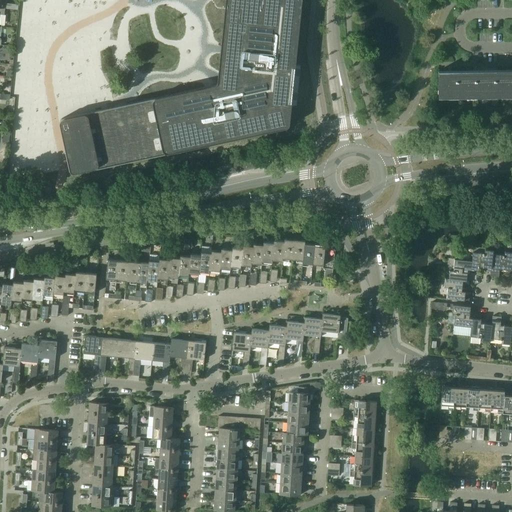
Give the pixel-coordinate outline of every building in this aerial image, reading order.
[(60,121),(60,122),(60,123),(60,124),(70,169),(70,170),(70,171),(71,171),(71,172),(72,173),(73,173),(74,173),(75,173),(76,173),(286,128),(287,127),(288,127),(289,126),(289,125),(290,125),(290,124),(290,123),(292,107),(296,65),(302,0),(225,0),(225,9),(222,44),(221,46),(221,49),(221,54),(219,71),(218,82),(217,83),(217,84),(216,84),(216,85),(215,85),(205,87),(147,99),(144,100),(138,101),(135,102),(133,102),(130,103),(126,104),(119,105),(113,107),(105,109),(102,109),(96,111),(92,111),(91,112),(88,112),(64,118),(63,118),(62,118),(62,119),(61,119),(60,120),(60,121)] [(511,72),(439,74),(439,71),(439,97),(440,97),(440,94),(511,92),(511,72)] [(227,160),(215,164),(216,168),(222,167),(228,165),(227,160)] [(285,238),(285,241),(283,258),(293,259),(295,239),(285,238)] [(306,240),(295,239),(293,259),(303,260),(305,243),(306,240)] [(274,240),(274,243),(273,260),(283,261),(283,258),(285,241),(274,240)] [(264,242),(264,244),(262,261),(272,262),(273,260),(274,243),(264,242)] [(254,243),(253,246),(252,263),(262,264),(262,261),(264,244),(254,243)] [(315,244),(305,243),(303,260),(303,263),(313,264),(315,244)] [(326,245),(315,244),(313,264),(323,265),(325,248),(326,245)] [(243,245),(243,248),(241,265),(252,266),(252,263),(253,246),(243,245)] [(233,247),(232,249),(233,249),(231,266),(241,267),(241,265),(243,248),(233,247)] [(222,248),(222,251),(220,268),(221,268),(231,269),(231,266),(233,249),(232,249),(222,248)] [(335,249),(325,248),(323,265),(322,276),(332,277),(335,249)] [(480,266),(491,267),(493,253),(494,250),(485,249),(485,252),(473,251),(472,260),(471,269),(472,269),(480,270),(480,269),(479,269),(480,266)] [(212,250),(212,253),(210,270),(220,271),(221,268),(220,268),(222,251),(212,250)] [(511,272),(511,265),(511,263),(511,264),(511,263),(511,251),(505,251),(505,252),(505,255),(493,253),(491,267),(490,276),(499,277),(499,276),(499,272),(500,272),(500,271),(499,271),(500,268),(511,270),(511,272)] [(201,252),(201,254),(200,271),(210,272),(210,270),(212,253),(201,252)] [(191,253),(191,256),(189,273),(200,274),(200,271),(201,254),(191,253)] [(181,255),(180,258),(179,275),(189,276),(189,273),(191,256),(181,255)] [(170,257),(170,259),(168,276),(169,276),(179,277),(179,275),(180,258),(170,257)] [(106,278),(117,279),(119,259),(108,258),(106,278)] [(160,258),(159,261),(160,261),(158,278),(168,279),(169,276),(168,276),(170,259),(160,258)] [(117,279),(127,280),(129,260),(119,259),(117,279)] [(471,269),(472,260),(455,259),(454,271),(450,270),(449,278),(463,280),(467,280),(468,269),(471,269)] [(127,280),(137,281),(139,262),(129,260),(127,280)] [(149,260),(149,263),(147,280),(148,280),(158,281),(158,278),(160,261),(159,261),(149,260)] [(139,262),(137,281),(147,282),(148,280),(147,280),(149,263),(139,262)] [(76,271),(76,274),(74,291),(75,291),(85,292),(87,272),(76,271)] [(97,274),(87,272),(85,292),(95,293),(97,274)] [(66,273),(65,276),(66,276),(64,293),(74,294),(75,291),(74,291),(76,274),(66,273)] [(55,275),(55,277),(54,294),(54,295),(64,296),(64,293),(66,276),(65,276),(55,275)] [(45,276),(45,279),(43,296),(54,297),(54,295),(54,294),(55,277),(45,276)] [(34,278),(34,281),(35,281),(33,298),(43,299),(43,296),(45,279),(34,278)] [(462,291),(463,280),(449,278),(445,278),(445,286),(448,286),(447,298),(469,301),(470,292),(465,292),(465,291),(465,292),(462,291)] [(24,280),(24,282),(22,299),(33,301),(33,298),(35,281),(34,281),(24,280)] [(14,281),(13,284),(14,284),(12,301),(22,302),(22,299),(24,282),(14,281)] [(205,282),(198,281),(197,293),(204,294),(205,282)] [(3,283),(3,286),(1,303),(2,303),(12,304),(12,301),(14,284),(13,284),(3,283)] [(63,302),(61,314),(68,315),(69,307),(69,303),(70,294),(64,293),(64,296),(63,303),(63,302)] [(453,304),(452,313),(453,313),(453,312),(456,313),(454,324),(453,334),(470,336),(471,326),(472,326),(473,318),(472,318),(469,318),(470,311),(471,306),(453,304)] [(323,313),(322,319),(323,319),(321,331),(339,332),(338,339),(346,339),(348,318),(340,317),(341,315),(323,313)] [(510,344),(511,340),(510,340),(511,326),(500,325),(501,322),(501,321),(501,317),(502,316),(493,316),(492,324),(491,338),(502,339),(502,342),(501,343),(510,344)] [(305,317),(305,322),(304,334),(321,336),(321,331),(323,319),(322,319),(305,317)] [(490,342),(491,338),(492,324),(480,323),(481,319),(481,320),(481,319),(473,318),(472,326),(471,326),(470,336),(482,337),(482,340),(482,341),(490,342)] [(288,321),(287,326),(286,338),(303,340),(304,334),(305,322),(288,321)] [(270,324),(269,330),(270,330),(268,342),(286,344),(286,338),(287,326),(270,324)] [(252,328),(252,334),(251,346),(268,348),(268,342),(270,330),(269,330),(252,328)] [(252,334),(234,332),(233,349),(250,351),(251,346),(252,334)] [(84,353),(101,355),(103,337),(85,335),(84,353)] [(101,355),(118,356),(120,339),(103,337),(101,355)] [(189,340),(172,338),(171,344),(170,356),(181,357),(181,363),(187,363),(189,340)] [(40,339),(39,345),(40,345),(38,357),(39,357),(56,358),(58,341),(40,339)] [(118,356),(135,358),(137,340),(120,339),(118,356)] [(135,358),(152,360),(154,342),(137,340),(135,358)] [(206,342),(189,340),(187,358),(205,360),(206,342)] [(171,344),(154,342),(152,360),(164,361),(163,366),(169,367),(170,362),(170,356),(171,344)] [(22,343),(22,348),(21,360),(38,362),(39,357),(38,357),(40,345),(39,345),(22,343)] [(5,347),(3,364),(20,366),(21,360),(22,348),(5,347)] [(454,409),(454,405),(455,385),(442,384),(441,404),(448,405),(448,409),(454,409)] [(466,410),(466,406),(467,386),(455,385),(454,405),(461,406),(460,409),(466,410)] [(479,411),(479,407),(480,387),(467,386),(466,406),(473,406),(473,410),(479,411)] [(290,391),(289,402),(313,403),(313,400),(310,400),(310,393),(309,393),(309,387),(299,387),(299,392),(290,391)] [(491,411),(491,408),(492,388),(480,387),(479,407),(486,407),(485,411),(491,411)] [(498,412),(503,412),(505,393),(505,388),(492,388),(491,408),(498,408),(498,412)] [(511,417),(511,393),(505,393),(503,412),(503,413),(510,413),(510,417),(511,417)] [(90,402),(89,412),(108,413),(109,403),(113,403),(113,397),(98,396),(98,402),(90,402)] [(355,400),(354,414),(375,415),(376,404),(376,401),(359,400),(355,400)] [(159,406),(150,405),(149,416),(154,416),(173,418),(173,407),(167,407),(168,403),(159,402),(159,406)] [(289,402),(288,412),(309,413),(310,407),(313,407),(313,403),(289,402)] [(89,412),(88,422),(107,424),(108,413),(89,412)] [(288,412),(288,422),(312,424),(312,420),(309,420),(309,413),(288,412)] [(358,420),(357,428),(375,429),(375,415),(354,414),(353,420),(358,420)] [(154,416),(153,426),(172,428),(173,418),(154,416)] [(88,422),(88,433),(107,434),(107,424),(88,422)] [(288,422),(287,432),(304,434),(308,434),(308,427),(312,428),(312,424),(288,422)] [(171,438),(172,438),(172,428),(153,426),(148,426),(147,437),(161,438),(171,438)] [(453,426),(452,438),(459,439),(460,427),(453,426)] [(216,434),(216,438),(240,439),(240,429),(236,428),(230,428),(224,428),(220,427),(220,430),(219,434),(216,434)] [(352,436),(352,442),(374,443),(375,429),(357,428),(357,436),(352,436)] [(36,429),(35,439),(58,441),(59,430),(36,429)] [(284,432),(283,442),(307,444),(307,440),(304,440),(304,434),(287,432),(284,432)] [(107,434),(88,433),(87,443),(96,444),(106,444),(111,444),(111,434),(107,434)] [(161,438),(161,448),(180,449),(180,438),(172,438),(171,438),(161,438)] [(219,442),(218,448),(239,449),(240,439),(216,438),(215,441),(219,442)] [(35,439),(34,449),(57,451),(58,441),(35,439)] [(283,442),(282,453),(303,454),(303,447),(307,448),(307,444),(283,442)] [(356,448),(355,456),(373,457),(374,443),(352,442),(352,448),(356,448)] [(96,444),(95,454),(114,455),(115,444),(111,444),(106,444),(96,444)] [(161,448),(160,458),(179,459),(180,449),(161,448)] [(214,454),(214,458),(238,460),(239,449),(218,448),(218,454),(214,454)] [(34,460),(38,460),(57,461),(57,451),(34,449),(34,460)] [(282,453),(282,463),(306,464),(306,461),(303,460),(303,454),(282,453)] [(95,454),(94,464),(117,466),(118,456),(114,455),(95,454)] [(351,464),(350,470),(372,471),(373,457),(355,456),(355,464),(351,464)] [(156,468),(159,468),(178,470),(179,459),(160,458),(157,458),(157,459),(156,459),(156,460),(156,461),(156,462),(155,463),(155,464),(155,465),(156,465),(156,466),(156,468)] [(217,462),(217,468),(238,470),(238,460),(214,458),(214,462),(217,462)] [(38,460),(37,470),(56,471),(57,461),(38,460)] [(282,463),(281,473),(302,474),(302,468),(306,468),(306,464),(282,463)] [(117,466),(94,464),(94,474),(113,476),(117,476),(117,466)] [(159,468),(159,478),(178,480),(178,470),(159,468)] [(213,475),(213,478),(237,480),(238,470),(217,468),(217,475),(213,475)] [(33,470),(32,480),(55,482),(56,471),(37,470),(33,470)] [(350,470),(350,476),(354,476),(354,484),(371,486),(372,471),(350,470)] [(281,473),(280,483),(305,485),(305,481),(301,481),(302,474),(281,473)] [(94,474),(93,485),(112,486),(113,476),(94,474)] [(159,478),(158,489),(177,490),(177,486),(180,486),(180,480),(178,480),(159,478)] [(216,482),(216,489),(236,490),(237,480),(213,478),(213,482),(216,482)] [(40,492),(44,492),(44,491),(55,492),(55,482),(32,480),(32,491),(40,492)] [(305,485),(280,483),(280,494),(300,495),(301,488),(304,488),(305,485)] [(93,485),(92,495),(111,496),(112,486),(93,485)] [(158,489),(157,499),(176,500),(177,490),(158,489)] [(212,495),(211,499),(236,500),(236,490),(216,489),(215,495),(212,495)] [(40,492),(40,501),(63,503),(63,492),(55,492),(44,491),(44,492),(40,492)] [(92,495),(92,505),(111,507),(114,507),(114,496),(111,496),(92,495)] [(176,500),(157,499),(157,510),(176,511),(176,500)] [(236,500),(211,499),(211,502),(215,502),(214,509),(235,511),(236,500)] [(40,501),(39,511),(44,511),(62,511),(63,503),(40,501)] [(456,511),(457,511),(457,502),(450,502),(450,511),(443,511),(443,501),(438,501),(437,511),(456,511)] [(470,511),(471,503),(464,503),(463,511),(461,511),(457,511),(456,511),(470,511)]
